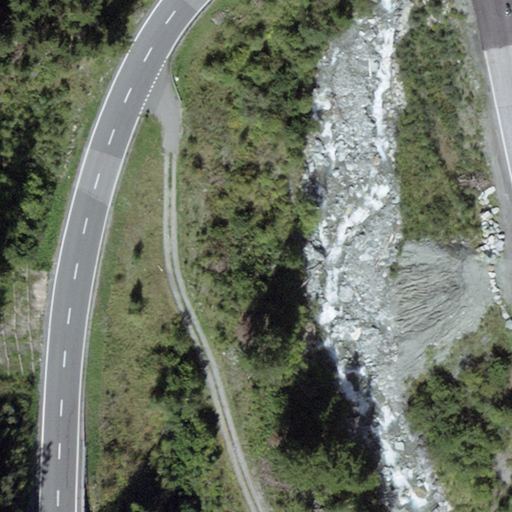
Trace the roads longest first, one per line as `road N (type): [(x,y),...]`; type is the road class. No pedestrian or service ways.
road 1 (primary): [(181,0),(125,98),(88,213),(69,314),(58,511)]
road 2 (track): [(136,77),(167,110),(174,147),(170,244),(261,511)]
